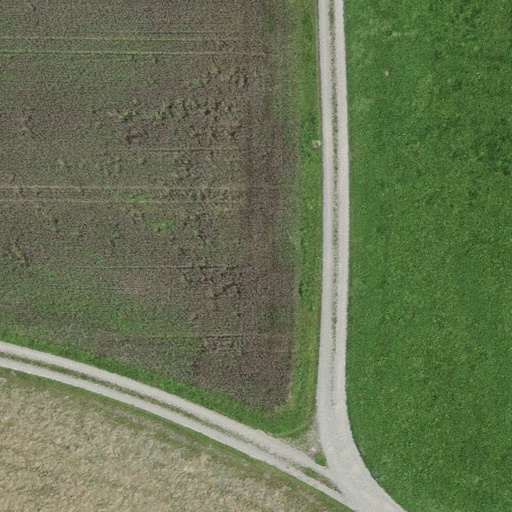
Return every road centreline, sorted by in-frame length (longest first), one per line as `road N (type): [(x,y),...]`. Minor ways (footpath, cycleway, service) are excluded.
road 1 (track): [(337,488),(324,0)]
road 2 (track): [(389,511),(337,488),(0,406)]
